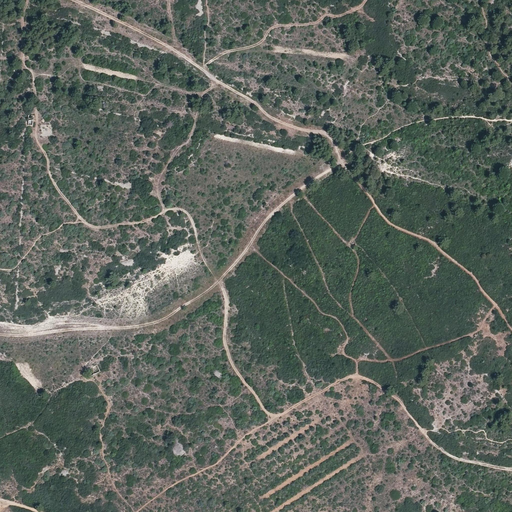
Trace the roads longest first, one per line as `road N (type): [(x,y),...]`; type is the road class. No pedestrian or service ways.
road 1 (track): [(71,0),(176,50),(281,124),(326,134),(386,222),(433,243),(472,275),(511,328)]
road 2 (track): [(342,163),(284,202),(212,287),(152,323),(0,332)]
